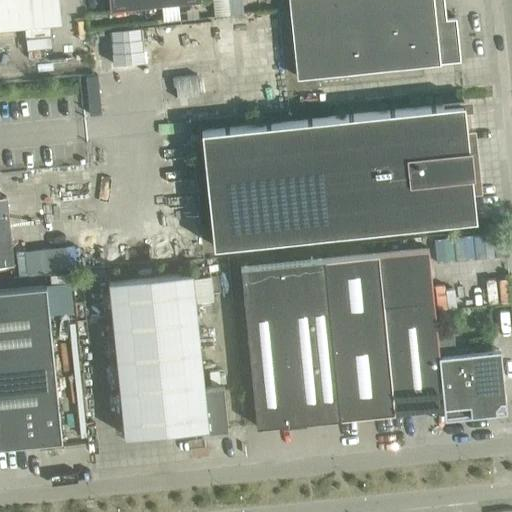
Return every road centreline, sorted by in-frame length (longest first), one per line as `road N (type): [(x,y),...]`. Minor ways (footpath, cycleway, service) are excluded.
road 1 (unclassified): [(511,439),(0,498)]
road 2 (unclassified): [(311,511),(511,489)]
